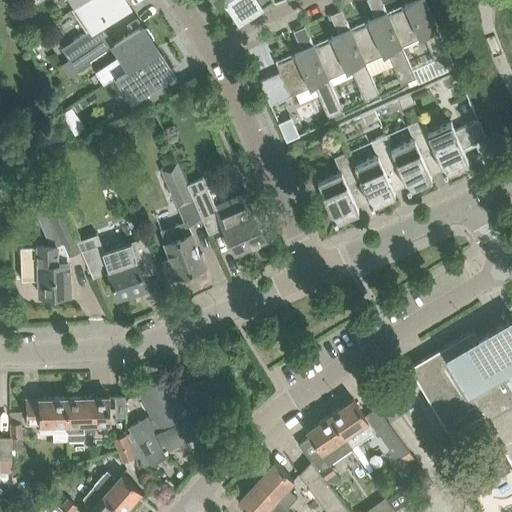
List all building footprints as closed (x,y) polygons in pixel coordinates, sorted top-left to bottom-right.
[(85,30),(61,46),(69,58),(92,43),(106,34),(99,24),(129,5),(125,0),(83,0),(84,0),(76,5),(71,8),(85,30)] [(226,0),(239,18),(266,0),(226,0)] [(401,45),(402,45),(424,35),(437,63),(440,71),(454,65),(452,60),(425,0),(410,0),(405,3),(406,6),(388,14),(401,45)] [(365,61),(371,74),(393,64),(401,83),(405,81),(408,86),(418,81),(402,45),(401,45),(388,14),(383,3),(382,4),(385,11),(368,19),(370,22),(352,30),(351,31),(365,61)] [(365,99),(379,93),(371,74),(365,61),(351,31),(352,30),(347,19),(346,20),(349,27),(331,35),(333,39),(315,47),(314,47),(328,78),(329,78),(351,68),(365,99)] [(95,70),(104,83),(128,67),(157,48),(142,25),(112,44),(119,53),(95,70)] [(329,119),(344,112),(329,78),(328,78),(314,47),(315,47),(310,36),(309,36),(312,44),(301,48),(295,51),(296,55),(278,63),(277,59),(276,60),(280,71),(291,94),(314,84),(329,119)] [(77,70),(90,61),(89,59),(101,51),(94,42),(92,43),(69,58),(77,70)] [(172,72),(157,48),(128,67),(143,91),(172,72)] [(461,81),(457,70),(443,76),(447,86),(461,81)] [(280,71),(259,80),(264,89),(265,93),(270,103),(291,94),(280,71)] [(411,91),(398,97),(402,106),(415,100),(411,91)] [(135,92),(111,103),(117,116),(141,104),(135,92)] [(71,107),(60,114),(73,133),(84,126),(71,107)] [(374,107),(361,113),(365,122),(378,116),(374,107)] [(421,151),(434,145),(428,131),(429,131),(422,117),(407,123),(413,137),(392,147),(391,147),(398,161),(397,161),(408,186),(432,176),(421,151)] [(428,131),(434,145),(445,170),(468,160),(463,146),(485,136),(486,140),(488,139),(478,119),(455,129),(451,121),(429,131),(428,131)] [(293,124),(282,129),(287,140),(298,135),(293,124)] [(371,140),(377,154),(355,163),(361,177),(360,178),(371,203),(395,192),(384,167),(397,161),(398,161),(391,147),(392,147),(386,133),(371,140)] [(20,146),(26,158),(37,153),(36,151),(47,146),(42,137),(20,146)] [(61,140),(47,147),(47,146),(36,151),(37,153),(41,162),(53,157),(65,151),(61,140)] [(334,156),(340,170),(318,180),(315,174),(304,179),(309,190),(320,185),(335,219),(359,208),(348,183),(360,178),(361,177),(355,163),(350,150),(334,156)] [(180,205),(194,200),(187,183),(187,182),(178,159),(171,162),(169,157),(162,160),(164,166),(161,168),(177,206),(180,205)] [(228,200),(216,205),(203,176),(187,182),(187,183),(194,200),(209,232),(223,226),(235,252),(266,238),(250,202),(232,210),(228,200)] [(70,292),(69,272),(69,260),(69,254),(81,249),(76,239),(60,203),(46,209),(61,242),(58,244),(58,242),(36,243),(36,244),(21,245),(22,278),(39,277),(40,293),(70,292)] [(205,265),(197,246),(187,220),(161,230),(171,256),(161,260),(168,278),(178,274),(179,275),(205,265)] [(97,232),(76,239),(81,249),(93,275),(108,270),(117,296),(146,286),(143,274),(158,269),(143,235),(103,250),(97,232)] [(23,279),(25,297),(40,296),(39,278),(23,279)] [(511,317),(479,337),(474,328),(409,366),(449,434),(483,414),(511,462),(511,317)] [(127,425),(132,431),(126,433),(130,445),(134,456),(134,455),(145,449),(151,461),(167,454),(166,449),(168,449),(167,446),(196,434),(186,410),(185,408),(183,409),(169,378),(141,390),(151,412),(127,425)] [(399,405),(411,398),(404,387),(392,394),(399,405)] [(96,396),(96,395),(67,396),(67,430),(67,439),(84,439),(84,430),(94,429),(94,422),(97,422),(97,421),(109,420),(109,396),(96,396)] [(26,398),(26,422),(40,422),(40,432),(54,432),(54,440),(67,439),(67,430),(67,396),(39,397),(39,398),(26,398)] [(379,433),(402,466),(413,458),(377,405),(365,414),(353,397),(329,414),(351,446),(374,431),(377,434),(379,433)] [(10,434),(11,435),(22,435),(21,411),(9,411),(10,434)] [(329,462),(351,446),(329,414),(306,429),(321,450),(328,460),(329,462)] [(114,438),(118,449),(130,445),(126,433),(114,438)] [(0,475),(12,475),(11,435),(10,434),(0,434),(0,475)] [(134,456),(130,445),(118,449),(123,461),(134,456)] [(350,511),(325,478),(318,468),(311,459),(299,472),(328,511),(350,511)] [(275,460),(256,481),(286,508),(298,495),(287,485),(294,478),(275,460)] [(318,468),(325,478),(336,470),(329,462),(328,460),(318,468)] [(117,478),(107,469),(93,485),(123,511),(142,490),(122,472),(117,478)] [(267,511),(282,511),(286,508),(256,481),(238,500),(250,511),(263,511),(265,510),(267,511)] [(93,485),(83,497),(93,505),(87,511),(122,511),(123,511),(93,485)] [(60,505),(60,506),(67,511),(70,511),(76,506),(75,505),(67,497),(60,505)]
